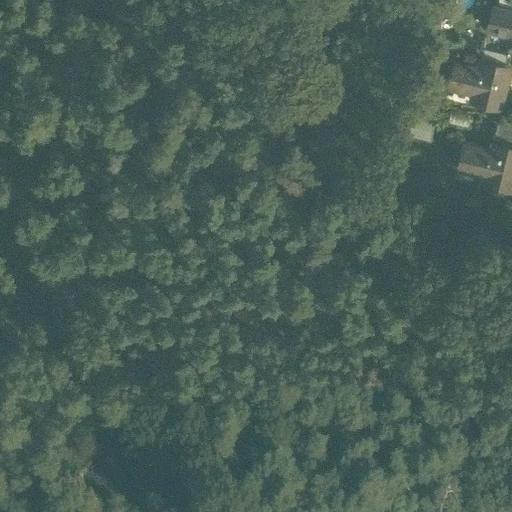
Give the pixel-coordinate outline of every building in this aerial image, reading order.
[(511,39),(511,7),(493,3),(488,25),(510,30),(508,39),(511,39)] [(505,62),(508,51),(505,50),(484,45),(481,56),(505,62)] [(470,95),(500,102),(510,63),(505,62),(481,56),(479,65),(455,59),(450,80),(473,86),(470,95)] [(493,137),(511,142),(511,117),(498,114),(493,137)] [(484,177),(511,184),(511,183),(511,142),(493,137),(490,147),(463,140),(458,161),(485,168),(483,176),(484,177)]
